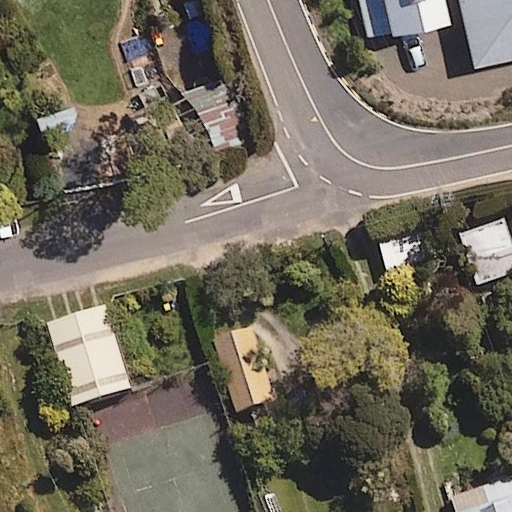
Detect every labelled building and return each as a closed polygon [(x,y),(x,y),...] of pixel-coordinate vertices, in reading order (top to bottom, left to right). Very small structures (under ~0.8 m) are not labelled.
[(439,23),(434,0),(356,0),(365,38),(439,23)] [(511,0),(453,0),(467,66),(511,56),(511,0)] [(511,274),(511,239),(506,221),(461,235),(477,285),(511,274)] [(426,260),(418,236),(380,247),(387,272),(426,260)] [(131,389),(107,307),(51,323),(75,406),(131,389)] [(277,400),(257,329),(216,340),(237,412),(277,400)] [(511,511),(511,480),(452,499),(455,511),(511,511)]
